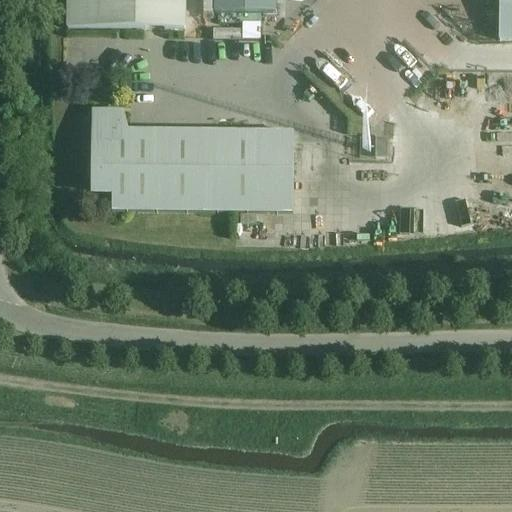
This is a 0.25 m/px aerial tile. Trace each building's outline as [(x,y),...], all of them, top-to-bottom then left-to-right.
[(68,0),(68,31),(184,32),(184,0),(68,0)] [(215,0),(215,15),(276,16),(275,0),(215,0)] [(511,0),(498,0),(498,42),(511,42),(511,0)] [(112,214),(293,216),(294,135),(120,133),(120,128),(122,127),(122,113),(93,113),(92,167),(90,167),(88,174),(90,181),(92,181),(92,194),(112,195),(112,214)] [(387,161),(388,141),(376,140),(375,160),(387,161)]
